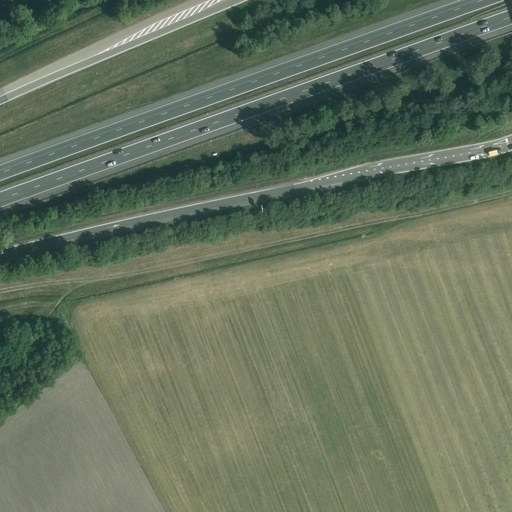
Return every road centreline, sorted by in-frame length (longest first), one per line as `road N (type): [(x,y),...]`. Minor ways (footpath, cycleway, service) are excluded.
road 1 (motorway): [(0,200),(511,15)]
road 2 (motorway): [(0,254),(511,141)]
road 3 (motorway): [(480,0),(0,172)]
road 4 (motorway): [(232,0),(0,100)]
